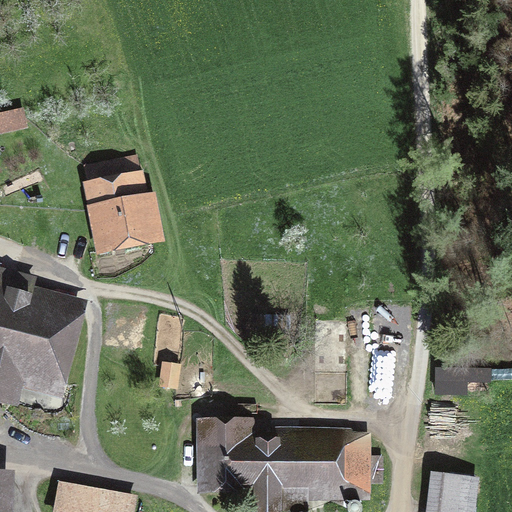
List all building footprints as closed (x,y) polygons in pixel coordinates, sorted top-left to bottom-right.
[(19,111),(0,115),(0,131),(22,126),(19,111)] [(139,170),(88,178),(89,185),(95,183),(107,256),(152,248),(139,170)] [(10,370),(54,382),(72,315),(27,302),(36,269),(0,259),(0,396),(2,397),(10,370)] [(366,334),(342,335),(342,350),(366,349),(366,351),(388,351),(387,326),(365,327),(366,334)] [(208,420),(209,487),(257,487),(257,511),(259,511),(304,511),(304,486),(341,486),(341,443),(257,444),(256,419),(208,420)] [(341,443),(341,486),(341,498),(367,498),(368,443),(341,443)] [(468,511),(472,480),(443,477),(438,511),(468,511)] [(131,511),(134,499),(65,486),(59,511),(131,511)]
